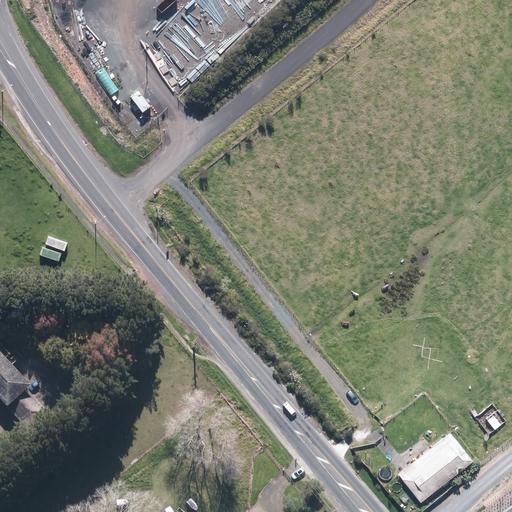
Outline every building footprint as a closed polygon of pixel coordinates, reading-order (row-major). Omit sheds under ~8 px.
[(150,107),(136,91),(129,97),(142,113),(150,107)] [(48,236),(45,247),(62,252),(65,253),(68,242),(48,236)] [(45,247),(41,246),(37,256),(59,263),(62,252),(45,247)] [(0,400),(31,433),(50,415),(27,391),(32,388),(0,353),(0,400)] [(497,411),(484,420),(493,431),(505,421),(497,411)] [(399,474),(422,502),(473,460),(450,433),(399,474)]
